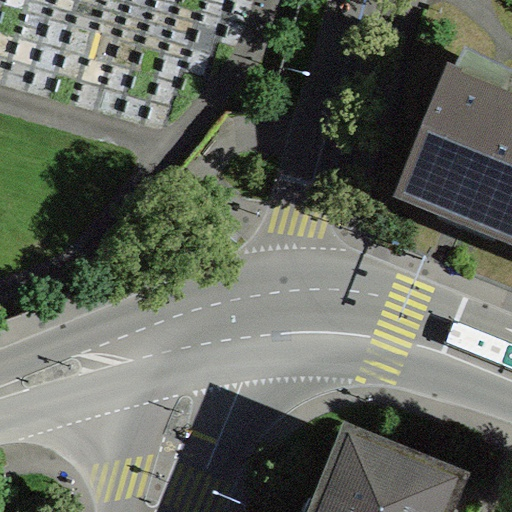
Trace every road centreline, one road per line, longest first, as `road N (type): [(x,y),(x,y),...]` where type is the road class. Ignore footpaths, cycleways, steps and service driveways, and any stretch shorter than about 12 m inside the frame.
road 1 (residential): [(364,0),(272,307)]
road 2 (tertiary): [(0,392),(272,307)]
road 3 (tertiary): [(511,364),(355,307),(272,307)]
road 4 (tertiary): [(272,307),(190,511)]
